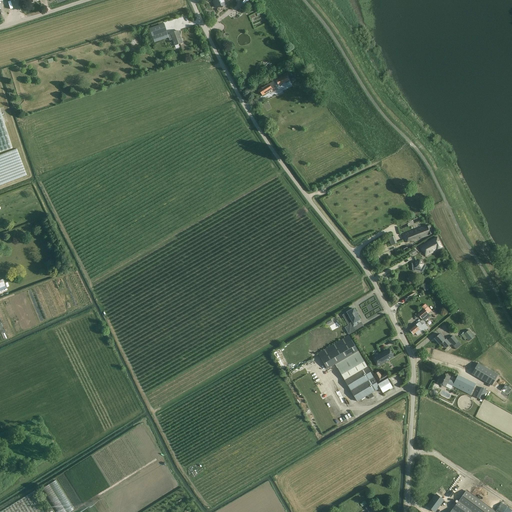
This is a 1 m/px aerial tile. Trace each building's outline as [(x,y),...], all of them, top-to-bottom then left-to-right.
[(214,2),(217,8),(221,7),(221,8),(226,6),(223,0),(213,0),(214,2)] [(173,40),(175,46),(182,43),(178,31),(171,34),(168,35),(164,23),(149,29),(154,43),(169,38),(170,41),(173,40)] [(259,90),(263,96),(269,92),(273,89),(276,87),(276,86),(282,83),(287,81),(285,77),(280,79),(274,82),(274,81),(269,84),(266,86),(265,86),(259,90)] [(0,151),(12,148),(0,110),(0,151)] [(0,185),(27,177),(18,150),(0,155),(0,185)] [(430,226),(426,227),(425,226),(402,235),(405,243),(420,237),(420,239),(433,234),(430,226)] [(397,243),(395,236),(388,238),(391,245),(397,243)] [(442,247),(437,238),(420,247),(422,252),(423,252),(425,257),(438,250),(442,247)] [(415,263),(412,263),(412,271),(423,273),(426,266),(423,264),(420,260),(419,260),(415,262),(415,263)] [(424,310),(418,315),(422,319),(426,315),(428,318),(430,317),(428,313),(431,311),(428,307),(427,307),(426,305),(424,307),(423,308),(424,310)] [(354,309),(343,315),(348,325),(345,327),(349,335),(355,331),(353,327),(357,325),(356,322),(360,320),(354,309)] [(422,325),(419,322),(409,330),(413,335),(415,333),(417,336),(425,329),(426,330),(428,328),(424,323),(422,325)] [(475,337),(469,330),(465,333),(464,332),(461,335),(464,339),(466,338),(468,342),(475,337)] [(440,345),(442,343),(446,348),(451,344),(446,339),(445,340),(440,334),(435,339),(440,345)] [(349,335),(318,353),(327,369),(335,364),(357,402),(367,396),(368,397),(370,399),(374,396),(372,393),(380,388),(378,384),(349,335)] [(449,339),(454,346),(457,349),(461,345),(458,342),(453,336),(449,339)] [(373,357),(378,366),(394,357),(389,348),(376,356),(376,355),(373,357)] [(281,349),(274,352),(282,370),(289,367),(281,349)] [(478,363),(472,374),(492,386),(498,375),(478,363)] [(295,380),(308,374),(306,368),(293,374),(295,380)] [(379,383),(389,377),(387,373),(381,376),(379,372),(374,374),(379,383)] [(443,373),(438,383),(445,387),(446,386),(451,389),(452,386),(471,395),(476,384),(458,375),(454,382),(449,379),(450,377),(443,373)] [(387,379),(378,384),(383,393),(392,387),(387,379)] [(481,387),(476,397),(484,401),(486,396),(488,390),(481,387)] [(189,467),(194,477),(198,474),(193,465),(189,467)] [(43,487),(57,511),(69,511),(74,510),(57,480),(43,487)] [(52,511),(38,489),(0,511),(52,511)] [(495,511),(466,490),(459,501),(452,510),(455,511),(495,511)] [(437,495),(428,507),(434,511),(443,499),(437,495)]
